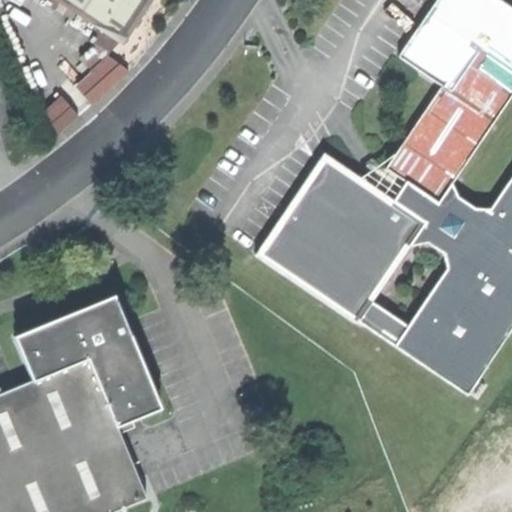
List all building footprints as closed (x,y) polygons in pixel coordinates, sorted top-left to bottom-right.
[(59,0),(122,41),(148,0),(59,0)] [(428,105),(482,141),(511,95),(511,5),(503,0),(436,0),(418,28),(400,56),(442,84),(428,105)] [(95,101),(130,70),(113,52),(79,83),(95,101)] [(452,187),(482,141),(428,105),(387,167),(407,180),(395,198),(324,151),(256,254),(356,321),(357,319),(469,393),(511,327),(511,159),(492,175),(474,201),(452,187)] [(0,511),(110,511),(147,497),(117,425),(161,407),(114,292),(13,334),(32,379),(0,392),(0,511)]
